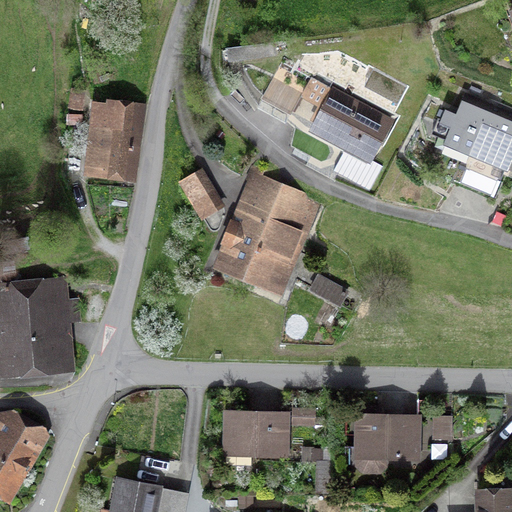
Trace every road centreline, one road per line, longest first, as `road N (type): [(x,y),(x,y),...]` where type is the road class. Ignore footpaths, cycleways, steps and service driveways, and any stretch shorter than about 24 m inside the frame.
road 1 (unclassified): [(511,382),(105,369)]
road 2 (unclassified): [(105,369),(141,226),(166,40),(182,0)]
